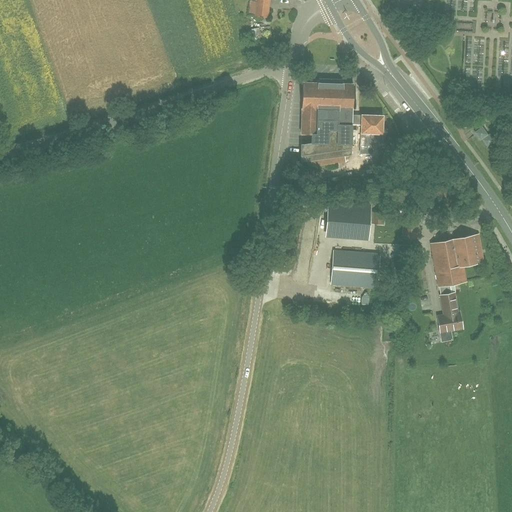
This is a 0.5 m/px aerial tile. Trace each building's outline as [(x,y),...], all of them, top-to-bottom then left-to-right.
[(250,0),(248,15),(267,17),(269,0),(250,0)] [(317,109),(352,110),(353,84),(302,82),(301,133),(316,134),(317,109)] [(307,167),(338,163),(345,162),(345,156),(351,155),(352,125),(352,116),(352,110),(317,109),(316,134),(301,133),(300,162),(306,161),(307,167)] [(383,116),(381,116),(381,115),(380,114),(376,114),(375,114),(375,116),(361,115),(361,116),(352,116),(352,125),(361,125),(360,133),(361,133),(360,153),(371,154),(372,143),(384,143),(384,134),(382,133),(383,116)] [(452,183),(429,189),(436,213),(459,207),(452,183)] [(368,233),(370,208),(328,205),(326,230),(368,233)] [(372,223),(382,224),(383,214),(373,213),(372,223)] [(459,312),(458,313),(454,293),(451,293),(449,285),(466,282),(463,266),(483,263),(478,235),(430,243),(438,287),(438,286),(440,295),(443,315),(437,316),(442,342),(452,340),(450,331),(462,329),(459,312)] [(377,288),(379,254),(333,251),(331,285),(377,288)] [(282,275),(284,257),(272,256),(270,274),(282,275)]
